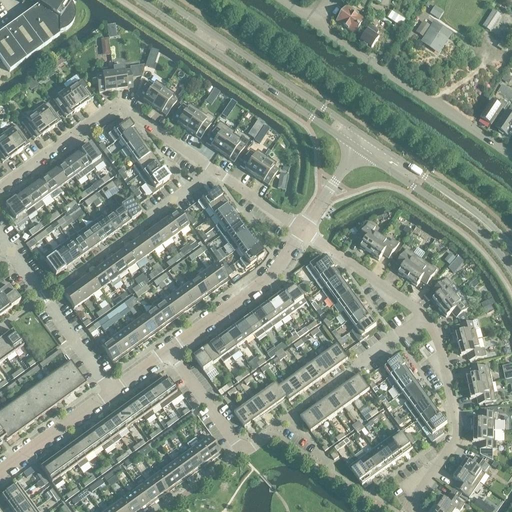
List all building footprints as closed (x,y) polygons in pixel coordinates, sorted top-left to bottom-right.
[(28,0),(37,6),(4,30),(0,32),(0,60),(9,72),(59,36),(59,34),(60,33),(61,33),(63,32),(64,32),(65,31),(67,30),(68,29),(69,28),(70,27),(71,25),(72,24),(73,23),(73,21),(74,20),(74,18),(74,16),(74,15),(74,13),(74,12),(73,10),(73,9),(72,7),(71,6),(70,4),(72,2),(69,0),(18,0),(21,3),(26,0),(28,0)] [(355,33),(364,20),(363,20),(363,18),(359,16),(358,16),(353,12),(354,10),(348,6),(338,21),(339,21),(339,23),(342,25),(344,25),(349,29),(349,30),(353,33),(354,32),(355,33)] [(435,7),(430,14),(439,20),(443,13),(435,7)] [(490,32),(501,15),(493,10),(483,27),(490,32)] [(405,21),(392,12),(388,18),(395,24),(394,26),(399,30),(405,21)] [(370,23),(375,26),(379,20),(374,16),(370,23)] [(423,37),(430,26),(423,22),(416,32),(423,37)] [(449,39),(448,38),(451,35),(434,24),(432,27),(431,27),(420,42),(439,55),(449,39)] [(360,43),(372,50),(380,38),(377,35),(379,31),(369,25),(364,32),(366,33),(360,43)] [(109,38),(102,38),(102,55),(110,55),(109,38)] [(112,69),(115,91),(133,89),(130,70),(124,71),(123,67),(112,69)] [(115,91),(112,69),(101,70),(102,74),(96,75),(98,93),(115,91)] [(509,85),(511,80),(505,75),(502,80),(509,85)] [(66,90),(80,109),(86,105),(85,104),(92,98),(79,80),(66,90)] [(152,107),(165,88),(155,82),(153,85),(148,82),(137,97),(152,107)] [(510,101),(511,98),(511,91),(502,85),(497,92),(510,101)] [(165,88),(152,107),(166,116),(176,101),(171,98),(174,94),(165,88)] [(73,112),(74,113),(80,109),(66,90),(53,100),(66,118),(73,112)] [(491,102),(479,120),(490,127),(502,109),(504,110),(508,105),(502,101),(498,106),(491,102)] [(61,121),(48,103),(34,113),(48,132),(54,127),(53,126),(61,121)] [(227,117),(233,107),(228,104),(222,114),(227,117)] [(186,130),(198,111),(189,105),(187,108),(182,105),(171,120),(186,130)] [(511,107),(495,130),(497,132),(497,134),(501,137),(503,136),(505,138),(511,127),(511,107)] [(207,114),(205,116),(198,111),(186,130),(200,140),(214,119),(207,114)] [(41,135),(42,136),(48,132),(34,113),(21,123),(34,141),(41,135)] [(110,127),(112,131),(119,140),(132,130),(126,121),(117,128),(114,124),(110,127)] [(205,143),(219,153),(232,134),(234,132),(219,123),(205,143)] [(29,144),(16,126),(3,136),(16,155),(22,150),(22,149),(29,144)] [(254,141),(259,145),(269,130),(264,126),(254,141)] [(132,130),(119,140),(124,148),(138,138),(132,130)] [(241,137),(239,139),(232,134),(219,153),(234,163),(248,142),(241,137)] [(9,158),(10,159),(16,155),(3,136),(0,137),(0,160),(2,164),(9,158)] [(138,138),(124,148),(131,156),(144,146),(138,138)] [(93,169),(102,163),(100,159),(99,159),(90,146),(80,153),(90,166),(92,170),(93,169)] [(144,146),(131,156),(137,165),(150,155),(144,146)] [(112,151),(105,156),(108,160),(112,157),(115,155),(112,151)] [(253,176),(266,157),(257,151),(254,155),(249,151),(239,166),(253,176)] [(72,158),(85,177),(93,170),(93,169),(92,170),(80,153),(72,158)] [(142,173),(156,163),(150,155),(137,165),(142,173)] [(266,157),(253,176),(268,186),(278,171),(273,167),(275,164),(266,157)] [(85,177),(72,158),(64,164),(74,178),(73,178),(77,182),(85,177)] [(156,163),(142,173),(148,181),(162,171),(156,163)] [(65,184),(73,178),(74,178),(64,164),(56,170),(65,184)] [(65,184),(56,170),(47,176),(57,190),(65,184)] [(144,184),(152,195),(163,187),(161,185),(169,180),(162,171),(148,181),(144,184)] [(60,194),(57,190),(47,176),(39,182),(49,196),(52,200),(60,194)] [(100,180),(104,185),(110,180),(106,176),(100,180)] [(104,185),(100,180),(95,184),(98,189),(104,185)] [(49,196),(39,182),(31,188),(41,202),(41,201),(49,196)] [(106,187),(109,191),(115,187),(111,183),(106,187)] [(109,191),(106,187),(100,191),(103,195),(109,191)] [(22,194),(36,212),(44,206),(41,201),(41,202),(31,188),(22,194)] [(84,192),(87,197),(92,193),(89,188),(84,192)] [(215,189),(201,199),(197,202),(203,211),(207,208),(221,198),(215,189)] [(87,197),(84,192),(79,196),(82,201),(87,197)] [(14,200),(27,218),(36,212),(22,194),(14,200)] [(89,199),(92,204),(97,200),(94,195),(89,199)] [(213,216),(227,206),(221,198),(207,208),(213,216)] [(92,204),(89,199),(84,203),(87,207),(92,204)] [(27,218),(14,200),(5,207),(13,218),(11,220),(16,227),(27,218)] [(121,208),(131,221),(140,215),(130,201),(121,208)] [(71,210),(75,214),(80,211),(77,206),(71,210)] [(227,206),(213,216),(219,224),(233,214),(227,206)] [(112,214),(122,227),(131,221),(121,208),(112,214)] [(75,214),(71,210),(66,214),(70,218),(75,214)] [(168,218),(179,233),(188,226),(178,211),(168,218)] [(51,216),(54,221),(59,217),(56,212),(51,216)] [(104,220),(114,233),(122,227),(112,214),(104,220)] [(221,236),(239,223),(233,214),(219,224),(215,227),(221,236)] [(54,221),(51,216),(46,220),(49,224),(54,221)] [(160,224),(170,239),(179,233),(168,218),(160,224)] [(64,224),(61,219),(56,223),(59,227),(61,230),(66,227),(64,224)] [(96,226),(105,239),(114,233),(104,220),(96,226)] [(59,227),(56,223),(50,227),(48,229),(51,233),(59,227)] [(239,223),(221,236),(227,244),(245,231),(239,223)] [(370,254),(381,237),(373,232),(375,228),(368,223),(358,238),(364,242),(360,249),(365,252),(365,251),(370,254)] [(35,228),(38,233),(43,229),(40,224),(35,228)] [(151,231),(162,246),(170,239),(160,224),(151,231)] [(105,239),(96,226),(87,232),(97,245),(105,239)] [(349,231),(352,235),(359,232),(356,227),(349,231)] [(38,233),(35,228),(29,233),(32,237),(38,233)] [(89,251),(97,245),(87,232),(85,228),(77,234),(89,251)] [(45,238),(48,236),(51,233),(48,229),(45,231),(39,235),(42,240),(43,239),(45,243),(48,241),(45,238)] [(142,237),(153,252),(162,246),(151,231),(142,237)] [(245,231),(227,244),(233,252),(237,249),(251,239),(245,231)] [(81,257),(89,251),(77,234),(76,233),(68,240),(68,241),(68,240),(81,257)] [(42,240),(39,235),(33,239),(36,244),(42,240)] [(133,243),(144,258),(153,252),(142,237),(133,243)] [(381,237),(370,254),(374,257),(373,258),(378,262),(383,255),(389,259),(399,244),(392,240),(389,243),(381,237)] [(237,249),(243,257),(257,247),(251,239),(237,249)] [(72,263),(81,257),(68,240),(68,241),(60,246),(72,263)] [(125,250),(135,265),(144,258),(133,243),(125,250)] [(189,247),(192,251),(198,247),(195,243),(189,247)] [(64,269),(72,263),(60,246),(52,252),(64,269)] [(192,251),(189,247),(183,251),(186,255),(192,251)] [(194,253),(197,257),(206,251),(203,247),(194,253)] [(245,269),(249,266),(263,256),(257,247),(243,257),(239,260),(245,269)] [(408,280),(421,260),(406,249),(396,264),(397,265),(399,262),(404,265),(398,275),(403,278),(403,277),(408,280)] [(116,256),(127,271),(135,265),(125,250),(116,256)] [(55,276),(64,269),(52,252),(50,252),(43,258),(42,259),(45,262),(55,276)] [(197,257),(194,253),(188,258),(191,262),(197,257)] [(444,259),(449,264),(456,258),(451,253),(444,259)] [(172,259),(175,264),(180,259),(177,255),(172,259)] [(107,262),(118,277),(127,271),(116,256),(107,262)] [(175,264),(172,259),(166,264),(169,268),(175,264)] [(310,266),(319,279),(320,279),(334,269),(328,260),(323,264),(319,259),(310,266)] [(421,260),(408,280),(412,283),(411,284),(416,287),(423,278),(427,282),(426,284),(427,285),(437,270),(421,260)] [(98,269),(109,284),(118,277),(107,262),(98,269)] [(176,266),(179,270),(185,266),(182,262),(176,266)] [(163,272),(160,268),(157,263),(151,268),(154,272),(157,276),(163,272)] [(207,271),(219,288),(228,281),(216,265),(207,271)] [(228,276),(232,274),(236,271),(232,265),(228,268),(224,271),(228,276)] [(179,270),(176,266),(170,270),(173,274),(179,270)] [(89,275),(100,290),(109,284),(98,269),(89,275)] [(340,277),(334,269),(320,279),(319,279),(315,282),(321,290),(340,277)] [(198,278),(210,294),(219,288),(207,271),(198,278)] [(157,276),(154,272),(148,276),(151,280),(157,276)] [(159,279),(162,283),(168,278),(165,274),(159,279)] [(102,295),(99,291),(100,290),(89,275),(81,281),(91,296),(93,295),(96,300),(102,295)] [(346,285),(340,277),(321,290),(327,299),(346,285)] [(189,284),(201,301),(210,294),(198,278),(189,284)] [(162,283),(159,279),(153,283),(156,287),(162,283)] [(439,308),(455,296),(448,288),(452,285),(446,279),(432,290),(437,295),(431,301),(435,305),(436,304),(439,308)] [(72,288),(83,303),(91,296),(81,281),(72,288)] [(149,290),(145,285),(143,282),(137,286),(143,294),(149,290)] [(305,282),(298,287),(302,292),(305,290),(305,289),(310,286),(308,283),(305,282)] [(180,290),(193,307),(201,301),(189,284),(180,290)] [(307,303),(293,285),(285,291),(298,309),(307,303)] [(337,304),(352,293),(346,285),(327,299),(333,307),(337,304)] [(0,291),(0,294),(10,309),(20,302),(13,294),(15,293),(11,289),(10,289),(8,286),(0,291)] [(143,294),(137,286),(131,290),(137,298),(143,294)] [(83,303),(72,288),(63,294),(73,309),(83,303)] [(172,296),(184,313),(193,307),(180,290),(172,296)] [(285,291),(276,297),(290,315),(298,309),(285,291)] [(119,298),(122,302),(128,297),(125,293),(119,298)] [(352,293),(337,304),(343,312),(358,302),(352,293)] [(10,309),(0,294),(0,312),(2,315),(10,309)] [(163,303),(175,320),(184,313),(172,296),(163,303)] [(455,296),(439,308),(443,312),(442,313),(446,318),(452,313),(456,319),(470,307),(465,301),(461,303),(455,296)] [(276,297),(268,303),(279,318),(278,318),(281,322),(290,315),(276,297)] [(122,302),(119,298),(113,302),(116,306),(122,302)] [(151,306),(154,309),(166,326),(175,320),(163,303),(160,299),(151,306)] [(481,304),(483,309),(490,305),(494,303),(491,299),(488,301),(487,301),(481,304)] [(124,304),(127,308),(132,304),(129,300),(124,304)] [(345,323),(349,320),(364,310),(358,302),(343,312),(339,315),(345,323)] [(270,324),(278,318),(279,318),(268,303),(260,309),(270,324)] [(127,308),(124,304),(118,308),(121,312),(127,308)] [(493,312),(490,305),(483,309),(487,316),(493,312)] [(101,310),(104,314),(110,310),(107,306),(101,310)] [(145,316),(157,332),(166,326),(154,309),(145,316)] [(252,315),(262,330),(270,324),(260,309),(252,315)] [(104,314),(101,310),(96,314),(98,319),(104,314)] [(364,310),(349,320),(355,329),(370,318),(364,310)] [(106,317),(109,321),(115,317),(112,312),(106,317)] [(262,330),(252,315),(243,321),(254,336),(256,340),(265,334),(262,330)] [(85,328),(91,324),(95,321),(92,316),(87,319),(88,320),(82,324),(85,328)] [(136,322),(149,339),(157,332),(145,316),(136,322)] [(109,321),(106,317),(100,321),(103,325),(109,321)] [(369,337),(367,334),(376,327),(370,318),(355,329),(351,332),(359,343),(369,337)] [(235,327),(245,342),(254,336),(243,321),(235,327)] [(458,345),(478,340),(475,330),(479,329),(477,321),(460,326),(461,333),(454,334),(455,340),(457,340),(458,345)] [(128,328),(140,345),(149,339),(136,322),(128,328)] [(338,327),(343,339),(351,336),(346,323),(338,327)] [(90,335),(96,330),(93,326),(87,331),(90,335)] [(226,333),(237,348),(245,342),(235,327),(226,333)] [(119,335),(131,351),(140,345),(128,328),(119,335)] [(12,331),(3,337),(15,353),(23,347),(12,331)] [(237,348),(226,333),(218,339),(232,357),(240,352),(237,348)] [(110,341),(122,358),(131,351),(119,335),(110,341)] [(3,337),(0,339),(0,350),(6,359),(15,353),(3,337)] [(65,342),(62,337),(57,340),(60,345),(65,342)] [(210,345),(221,360),(223,363),(232,357),(218,339),(210,345)] [(478,340),(458,345),(459,350),(458,351),(460,356),(468,355),(469,361),(487,357),(484,349),(480,350),(478,340)] [(122,358),(110,341),(101,347),(113,364),(122,358)] [(221,360),(210,345),(202,351),(212,366),(221,360)] [(348,360),(337,346),(329,352),(339,367),(348,360)] [(297,354),(292,347),(289,349),(294,356),(297,354)] [(276,356),(277,358),(281,355),(278,352),(276,349),(267,355),(271,360),(276,356)] [(204,372),(206,376),(215,369),(212,366),(202,351),(193,357),(204,372)] [(320,358),(331,373),(339,367),(329,352),(320,358)] [(68,364),(13,403),(0,412),(0,431),(8,441),(86,384),(65,356),(63,357),(68,364)] [(312,364),(323,378),(331,373),(320,358),(312,364)] [(390,377),(405,367),(398,358),(384,368),(390,377)] [(304,370),(314,384),(323,378),(312,364),(304,370)] [(468,388),(492,383),(488,365),(471,369),(471,370),(474,369),(476,375),(465,378),(466,384),(467,383),(468,388)] [(405,367),(390,377),(396,385),(411,375),(405,367)] [(295,376),(306,390),(314,384),(304,370),(295,376)] [(235,380),(238,383),(246,377),(243,374),(235,380)] [(398,396),(402,394),(417,383),(411,375),(396,385),(392,388),(398,396)] [(287,382),(298,396),(306,390),(295,376),(287,382)] [(369,390),(359,376),(350,382),(361,396),(369,390)] [(181,396),(175,387),(172,388),(165,378),(156,384),(170,404),(181,396)] [(286,398),(286,399),(289,403),(298,396),(287,382),(279,388),(286,398)] [(350,382),(342,388),(352,402),(361,396),(350,382)] [(417,383),(402,394),(408,402),(423,391),(417,383)] [(492,383),(468,388),(469,393),(468,394),(469,400),(477,398),(479,405),(496,402),(492,383)] [(170,404),(156,384),(148,390),(159,405),(159,406),(162,410),(170,404)] [(279,388),(276,384),(268,390),(278,405),(286,399),(286,398),(279,388)] [(221,390),(218,392),(221,395),(229,389),(227,386),(221,390)] [(342,388),(334,394),(344,408),(352,402),(342,388)] [(151,411),(159,406),(159,405),(148,390),(139,396),(151,411)] [(278,405),(268,390),(259,396),(270,411),(278,405)] [(405,405),(410,413),(414,410),(429,400),(423,391),(408,402),(405,405)] [(334,394),(325,400),(336,414),(344,408),(334,394)] [(154,415),(151,411),(139,396),(131,402),(142,417),(145,421),(154,415)] [(259,396),(251,402),(262,416),(270,411),(259,396)] [(384,407),(388,404),(382,396),(378,398),(384,407)] [(325,400),(317,406),(328,420),(336,414),(325,400)] [(414,410),(410,413),(416,421),(435,408),(429,400),(414,410)] [(123,408),(134,423),(142,417),(131,402),(123,408)] [(251,402),(243,408),(253,422),(262,416),(251,402)] [(317,406),(309,412),(319,426),(328,420),(317,406)] [(115,414),(126,429),(134,423),(123,408),(115,414)] [(234,414),(245,429),(253,422),(243,408),(234,414)] [(435,408),(416,421),(422,430),(426,427),(441,416),(435,408)] [(300,418),(311,433),(319,426),(309,412),(300,418)] [(473,426),(473,431),(501,432),(501,423),(500,421),(498,421),(498,413),(480,413),(480,420),(472,420),(472,426),(473,426)] [(106,420),(118,435),(126,429),(115,414),(106,420)] [(444,434),(440,430),(447,425),(441,416),(426,427),(432,435),(428,438),(432,443),(444,434)] [(182,421),(185,425),(191,421),(188,417),(182,421)] [(379,421),(376,418),(368,424),(370,428),(379,421)] [(121,439),(118,435),(106,420),(98,426),(112,445),(121,439)] [(185,425),(182,421),(176,425),(179,429),(185,425)] [(372,430),(370,428),(368,424),(364,427),(369,433),(372,430)] [(112,445),(98,426),(90,432),(101,447),(104,451),(112,445)] [(165,434),(168,438),(173,433),(170,429),(165,434)] [(413,450),(402,435),(399,431),(390,438),(404,456),(413,450)] [(494,455),(494,450),(497,450),(497,442),(501,442),(501,432),(473,431),(473,436),(472,436),(472,443),(479,443),(479,450),(486,450),(486,455),(494,455)] [(81,438),(93,453),(101,447),(90,432),(81,438)] [(168,438),(165,434),(159,438),(162,442),(168,438)] [(198,442),(211,461),(220,455),(207,436),(198,442)] [(73,444),(84,459),(93,453),(81,438),(73,444)] [(382,444),(396,462),(404,456),(390,438),(382,444)] [(211,461),(198,442),(197,442),(195,439),(186,445),(189,449),(202,468),(211,461)] [(147,446),(150,450),(156,446),(153,442),(147,446)] [(337,452),(341,449),(346,445),(343,442),(334,448),(337,452)] [(65,450),(76,465),(84,459),(73,444),(65,450)] [(374,449),(387,468),(396,462),(382,444),(374,449)] [(150,450),(147,446),(138,453),(141,457),(150,450)] [(180,455),(194,474),(202,468),(189,449),(180,455)] [(366,455),(379,474),(387,468),(374,449),(366,455)] [(57,456),(68,471),(76,465),(65,450),(57,456)] [(331,456),(334,461),(339,457),(335,452),(331,456)] [(129,459),(132,463),(141,457),(138,453),(129,459)] [(171,461),(185,480),(194,474),(180,455),(171,461)] [(357,461),(371,480),(379,474),(366,455),(357,461)] [(48,462),(60,477),(68,471),(57,456),(48,462)] [(459,469),(480,483),(490,468),(475,458),(471,464),(465,459),(461,464),(462,465),(459,469)] [(132,463),(129,459),(124,463),(127,467),(132,463)] [(163,468),(176,487),(185,480),(171,461),(163,468)] [(349,468),(362,486),(371,480),(357,461),(349,468)] [(60,477),(48,462),(40,468),(51,483),(54,488),(63,482),(60,477)] [(34,464),(23,472),(26,477),(38,469),(34,464)] [(112,472),(115,476),(121,472),(118,468),(112,472)] [(154,474),(168,493),(176,487),(163,468),(154,474)] [(480,483),(459,469),(456,474),(455,473),(452,478),(458,482),(454,488),(469,498),(480,483)] [(115,476),(112,472),(103,478),(110,488),(119,481),(115,476)] [(145,481),(159,499),(168,493),(154,474),(145,481)] [(94,484),(97,488),(103,484),(100,480),(94,484)] [(136,487),(150,506),(159,499),(145,481),(136,487)] [(97,488),(94,484),(88,489),(91,493),(97,488)] [(16,485),(1,496),(7,505),(22,493),(16,485)] [(127,493),(140,511),(141,511),(150,506),(136,487),(127,493)] [(13,511),(28,502),(22,493),(7,505),(12,511),(13,511)] [(77,497),(80,501),(85,497),(83,493),(77,497)] [(119,500),(127,511),(140,511),(127,493),(119,500)] [(434,506),(442,511),(454,511),(456,509),(460,511),(465,505),(450,495),(446,501),(439,496),(436,501),(437,502),(434,506)] [(80,501),(77,497),(71,502),(74,506),(80,501)] [(474,506),(482,511),(493,511),(495,511),(478,499),(474,506)] [(110,506),(114,511),(127,511),(119,500),(110,506)] [(31,511),(34,510),(28,502),(13,511),(31,511)]
